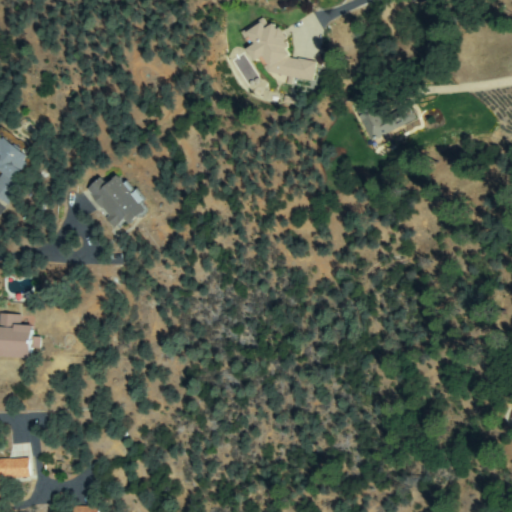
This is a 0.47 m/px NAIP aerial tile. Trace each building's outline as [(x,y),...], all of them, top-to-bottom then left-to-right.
[(245,28),(266,21),(268,30),(281,26),(292,64),(312,58),(317,74),(290,82),(287,70),(270,76),(264,58),(255,61),(245,28)] [(387,118),(409,107),(415,119),(373,140),(359,111),(379,101),(387,118)] [(8,133),(4,138),(31,158),(13,182),(21,188),(10,202),(0,193),(0,178),(5,172),(0,168),(0,132),(3,129),(8,133)] [(117,178),(146,209),(131,223),(126,218),(117,226),(106,214),(111,210),(91,188),(100,180),(107,187),(117,178)] [(33,338),(42,338),(42,348),(33,348),(32,355),(1,354),(2,334),(0,333),(0,327),(3,328),(3,315),(21,316),(21,327),(33,327),(33,338)] [(0,499),(0,464),(27,457),(31,473),(2,481),(7,498),(0,499)]
